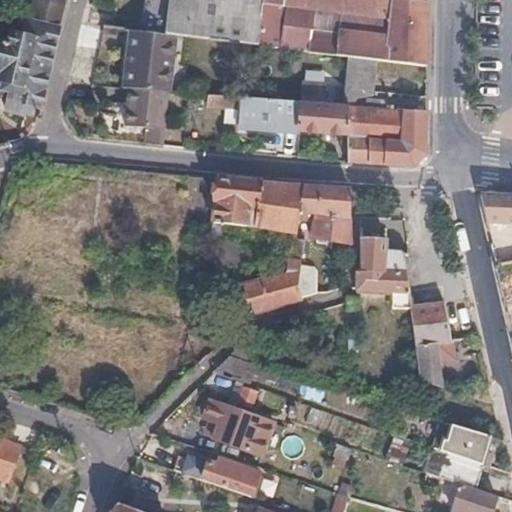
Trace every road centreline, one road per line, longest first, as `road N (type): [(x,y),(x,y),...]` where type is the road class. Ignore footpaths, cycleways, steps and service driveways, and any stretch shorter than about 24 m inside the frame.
road 1 (tertiary): [(17,152),(460,175)]
road 2 (tertiary): [(460,175),(511,416)]
road 3 (tertiary): [(96,511),(110,455),(100,437),(0,401)]
road 4 (tertiary): [(460,175),(448,105),(449,0)]
